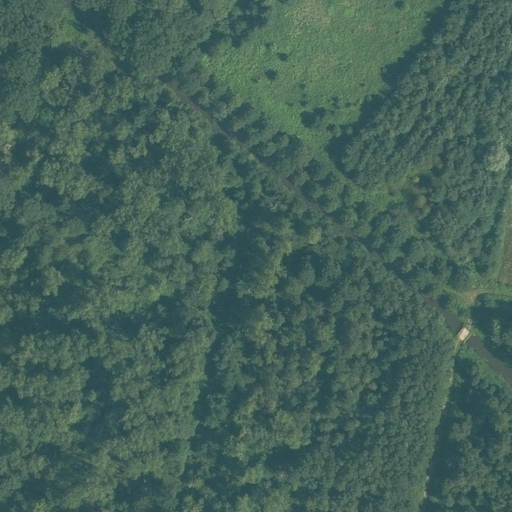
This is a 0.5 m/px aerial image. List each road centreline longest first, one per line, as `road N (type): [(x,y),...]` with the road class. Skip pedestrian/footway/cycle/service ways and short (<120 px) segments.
road 1 (track): [(97,0),(440,284),(489,292)]
road 2 (track): [(489,292),(474,304),(461,341),(424,511)]
